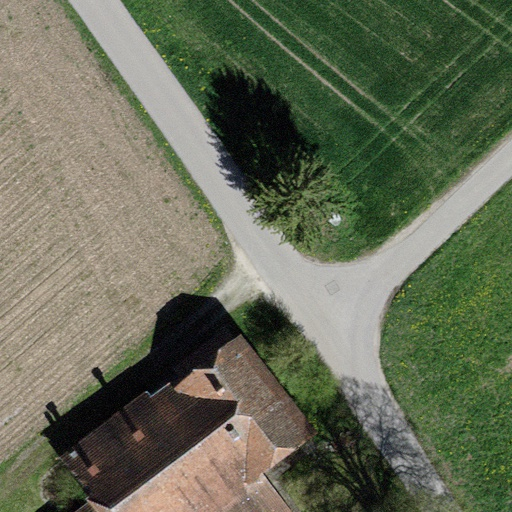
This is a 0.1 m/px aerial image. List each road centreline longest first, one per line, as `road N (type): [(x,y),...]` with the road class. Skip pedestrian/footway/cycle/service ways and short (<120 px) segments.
road 1 (residential): [(317,339),(81,0)]
road 2 (track): [(317,339),(511,157)]
road 3 (unclassified): [(435,511),(317,339)]
